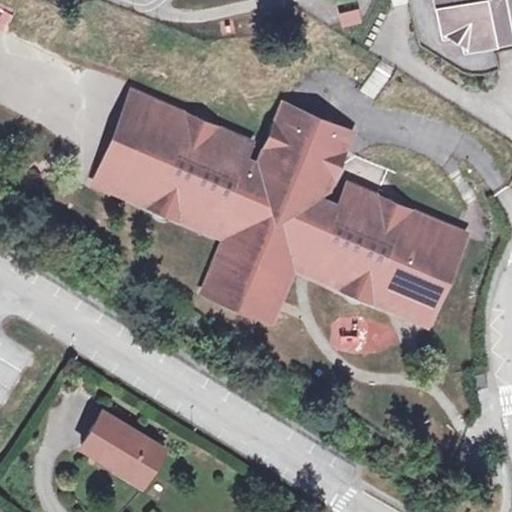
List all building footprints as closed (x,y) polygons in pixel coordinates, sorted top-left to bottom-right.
[(511,0),(439,0),(447,32),(467,45),(511,34),(511,0)] [(362,13),(341,16),(343,30),(364,27),(362,13)] [(383,64),(364,92),(376,100),(394,72),(383,64)] [(98,178),(115,187),(151,103),(135,95),(98,178)] [(251,145),(151,103),(115,187),(228,236),(213,272),(275,297),(290,262),(298,245),(317,254),(314,262),(318,274),(408,312),(443,227),(346,186),(331,222),(321,213),(313,199),(322,190),(346,132),(283,105),(259,162),(245,157),(251,145)] [(460,234),(443,227),(408,312),(423,320),(460,234)] [(298,245),(290,262),(318,274),(314,262),(317,254),(298,245)] [(268,314),(275,297),(213,272),(206,287),(268,314)] [(396,321),(335,321),(335,352),(396,351),(396,321)] [(102,409),(81,443),(141,478),(162,444),(102,409)]
